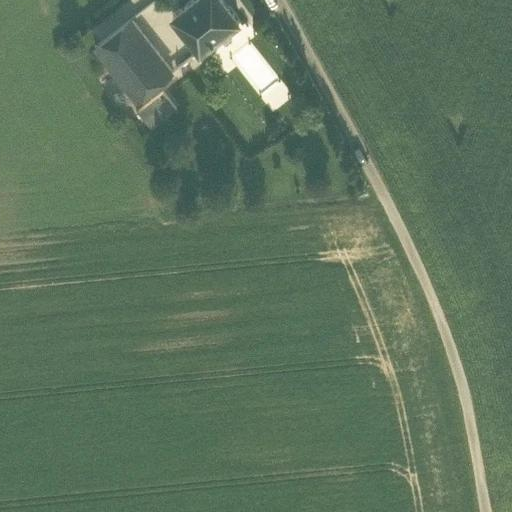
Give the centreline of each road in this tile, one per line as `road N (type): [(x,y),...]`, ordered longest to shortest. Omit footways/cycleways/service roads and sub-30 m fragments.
road 1 (track): [(366,157),(455,348),(483,511)]
road 2 (unclassified): [(276,0),(366,157)]
